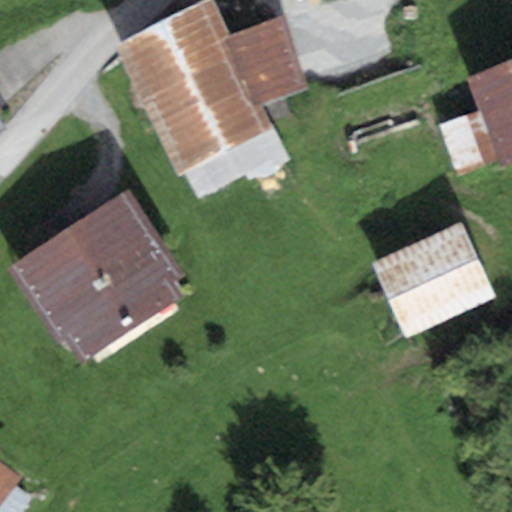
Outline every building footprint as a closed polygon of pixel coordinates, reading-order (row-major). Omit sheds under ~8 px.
[(333,0),(289,0),(324,18),(333,0)] [(207,36),(133,69),(187,190),(287,145),(278,126),(312,111),(283,47),(224,73),(207,36)] [(511,74),(466,91),(496,175),(511,169),(511,74)] [(0,119),(0,147),(10,142),(0,119)] [(137,214),(30,281),(91,377),(197,310),(137,214)] [(465,240),(381,279),(415,352),(498,313),(465,240)] [(0,511),(10,511),(22,495),(0,478),(0,511)]
